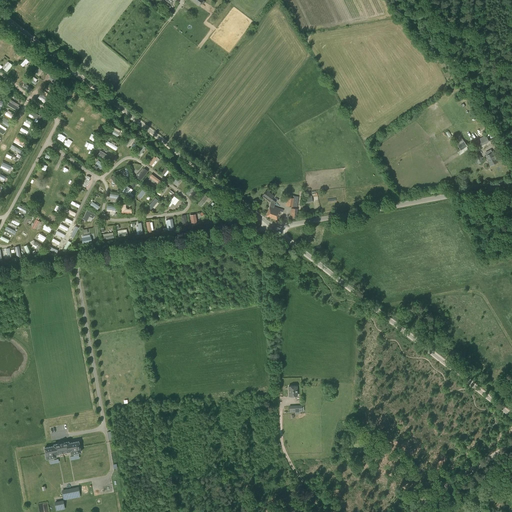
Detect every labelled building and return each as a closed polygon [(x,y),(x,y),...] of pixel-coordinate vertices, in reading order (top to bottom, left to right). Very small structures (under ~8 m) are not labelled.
[(0,55),(10,43),(2,36),(0,38),(0,55)] [(19,51),(14,57),(19,61),(23,55),(19,51)] [(22,65),(27,68),(32,60),(27,56),(22,65)] [(9,61),(3,67),(7,72),(13,65),(9,61)] [(35,71),(39,74),(44,67),(41,64),(35,71)] [(45,78),(54,84),(58,79),(49,73),(45,78)] [(41,93),(38,98),(45,103),(48,98),(41,93)] [(9,106),(19,110),(21,106),(10,102),(9,106)] [(13,119),(16,114),(8,109),(5,114),(13,119)] [(96,109),(93,115),(98,118),(101,113),(96,109)] [(30,111),(29,117),(42,121),(43,115),(30,111)] [(2,122),(9,127),(12,122),(5,117),(2,122)] [(19,132),(27,136),(29,131),(22,127),(19,132)] [(112,127),(110,133),(118,136),(120,129),(112,127)] [(478,147),(489,141),(486,136),(475,141),(478,147)] [(15,142),(27,146),(29,141),(17,137),(15,142)] [(461,150),(467,146),(466,144),(461,137),(455,141),(461,150)] [(110,142),(108,145),(117,150),(119,147),(110,142)] [(12,144),(10,147),(23,154),(25,151),(12,144)] [(101,150),(98,155),(109,161),(112,156),(101,150)] [(491,166),(499,162),(494,152),(486,156),(491,166)] [(475,165),(483,161),(479,153),(471,157),(475,165)] [(149,164),(155,167),(160,157),(155,154),(149,164)] [(3,161),(0,168),(10,171),(12,165),(3,161)] [(166,176),(170,169),(165,165),(160,172),(166,176)] [(153,173),(149,178),(157,185),(161,181),(153,173)] [(114,174),(111,177),(117,184),(121,180),(114,174)] [(82,185),(85,187),(90,177),(87,176),(82,185)] [(173,182),(177,185),(182,179),(179,176),(173,182)] [(138,196),(143,198),(147,190),(143,187),(138,196)] [(282,213),(283,209),(274,206),(275,202),(272,199),(274,196),(267,190),(263,195),(271,202),(266,216),(277,220),(280,212),(282,213)] [(170,201),(175,205),(180,200),(175,196),(170,201)] [(297,207),(298,197),(294,196),(294,198),(287,197),(285,206),(293,207),(293,206),(297,207)] [(153,199),(149,206),(153,209),(158,203),(153,199)] [(92,200),(89,203),(97,210),(100,206),(92,200)] [(19,204),(17,208),(27,212),(29,208),(19,204)] [(116,213),(117,207),(108,204),(106,210),(116,213)] [(127,208),(127,204),(122,204),(121,213),(132,213),(132,209),(127,208)] [(88,221),(90,217),(94,218),(96,213),(87,210),(84,219),(88,221)] [(187,226),(197,224),(195,213),(185,216),(187,226)] [(166,230),(173,229),(173,218),(165,218),(166,230)] [(37,229),(41,221),(37,219),(32,227),(37,229)] [(51,233),(53,228),(45,224),(43,228),(51,233)] [(82,243),(95,241),(94,234),(81,236),(82,243)] [(35,241),(32,245),(38,249),(41,245),(35,241)] [(289,396),(297,396),(297,386),(289,386),(289,396)] [(61,443),(63,452),(70,451),(71,454),(81,452),(79,441),(69,443),(69,441),(61,443)] [(56,454),(63,452),(61,443),(53,444),(54,446),(44,448),(46,459),(56,457),(56,454)]
